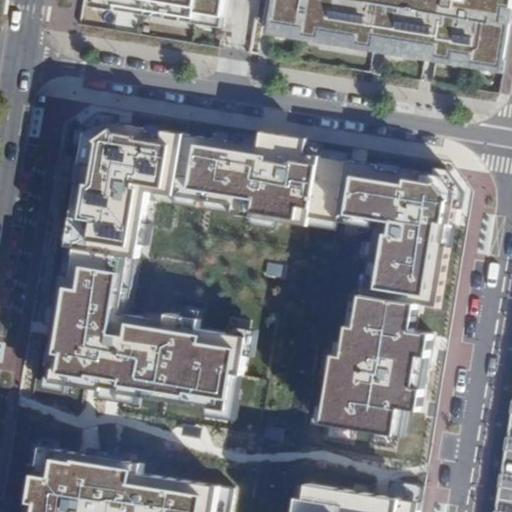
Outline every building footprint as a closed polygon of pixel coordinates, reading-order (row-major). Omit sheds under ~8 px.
[(201,12),(227,16),(230,0),(107,0),(107,3),(173,13),(173,8),(186,10),(185,15),(199,17),(201,12)] [(475,62),(507,67),(511,33),(511,0),(279,0),(276,22),(307,27),(306,34),(325,37),(326,30),(362,36),(361,43),(379,47),(381,35),(441,46),(439,56),(458,59),(460,52),(477,55),(475,62)] [(70,246),(133,257),(141,258),(151,191),(224,203),(234,141),(106,121),(88,134),(84,163),(88,163),(84,184),(80,183),(70,246)] [(261,145),(234,141),(224,203),(237,205),(235,213),(311,225),(312,218),(342,222),(351,161),(307,153),(310,139),(263,131),(261,145)] [(445,176),(351,161),(342,222),(350,224),(351,216),(381,220),(369,296),(419,304),(440,307),(458,196),(445,176)] [(133,257),(70,246),(51,363),(58,364),(56,382),(106,390),(106,386),(125,389),(124,393),(231,410),(237,374),(246,375),(252,338),(202,330),(204,319),(171,314),(170,321),(152,318),(150,328),(132,325),(134,315),(124,313),(133,257)] [(369,296),(366,295),(361,329),(352,327),(347,357),(339,356),(328,423),(399,435),(404,406),(423,409),(426,391),(417,389),(423,355),(432,356),(435,335),(415,332),(419,304),(369,296)] [(38,511),(234,511),(238,489),(145,474),(146,464),(46,448),(43,465),(36,464),(30,503),(40,504),(38,511)] [(422,511),(424,502),(305,483),(300,511),(422,511)]
